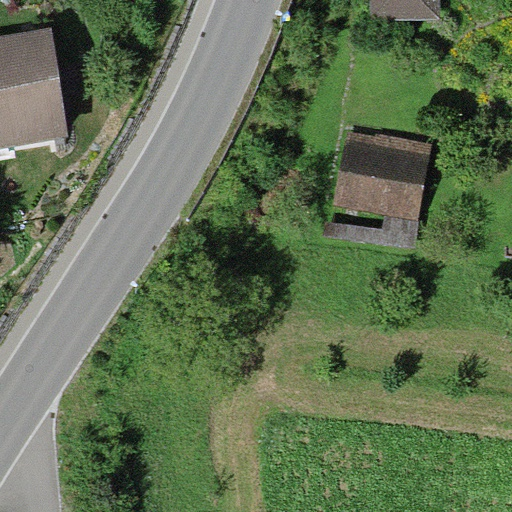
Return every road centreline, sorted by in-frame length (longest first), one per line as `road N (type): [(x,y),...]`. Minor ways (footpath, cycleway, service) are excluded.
road 1 (tertiary): [(11,382),(209,86),(241,0)]
road 2 (residential): [(11,382),(35,511)]
